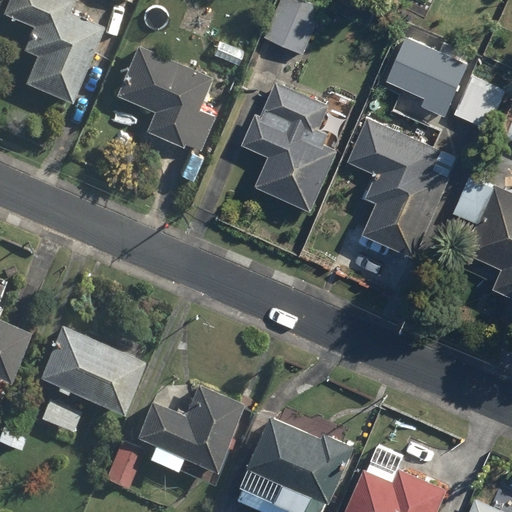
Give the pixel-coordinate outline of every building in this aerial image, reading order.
[(10,0),(5,12),(33,23),(23,46),(38,53),(26,81),(74,101),(107,24),(70,9),(73,0),(10,0)] [(326,7),(309,0),(282,0),(268,36),(307,52),(326,7)] [(426,102),(452,113),(474,61),(409,34),(391,78),(430,94),(426,102)] [(248,51),(218,38),(211,54),(241,68),(248,51)] [(119,94),(154,109),(146,127),(182,143),(184,141),(199,148),(215,112),(199,105),(213,75),(137,41),(122,74),(127,76),(119,94)] [(509,87),(476,73),(459,113),(493,126),(509,87)] [(273,154),(260,184),(317,208),(343,148),(329,142),(334,131),(324,126),(334,103),(280,79),(265,114),(258,111),(245,142),(273,154)] [(511,104),(501,132),(511,136),(511,104)] [(381,201),(368,230),(420,254),(456,175),(437,167),(446,148),(371,114),(351,160),(379,172),(369,195),(381,201)] [(511,187),(500,182),(470,250),(506,265),(498,284),(511,290),(511,187)] [(0,399),(2,400),(11,376),(32,325),(0,312),(0,288),(2,282),(0,280),(0,399)] [(89,327),(86,333),(62,322),(40,372),(125,410),(147,361),(114,346),(116,340),(89,327)] [(134,436),(155,445),(149,458),(176,470),(181,456),(218,472),(246,406),(198,385),(184,418),(149,403),(134,436)] [(82,413),(50,400),(42,418),(74,432),(82,413)] [(325,435),(275,413),(253,464),(334,500),(359,444),(327,430),(325,435)] [(30,423),(8,415),(0,436),(22,445),(30,423)] [(144,453),(121,443),(105,478),(128,488),(144,453)] [(394,482),(365,471),(347,511),(438,511),(449,488),(400,467),(399,469),(394,482)] [(507,511),(476,499),(470,511),(507,511)]
